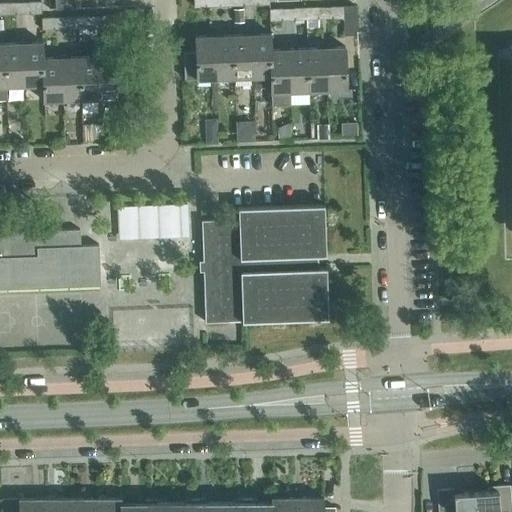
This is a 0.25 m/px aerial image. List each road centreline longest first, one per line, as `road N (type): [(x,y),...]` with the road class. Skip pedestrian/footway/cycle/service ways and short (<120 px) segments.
road 1 (residential): [(399,356),(240,380),(0,391)]
road 2 (secondary): [(0,417),(397,394)]
road 3 (residential): [(0,445),(397,433)]
road 4 (residential): [(399,356),(387,0)]
road 5 (residential): [(0,171),(135,165),(163,147),(161,0)]
